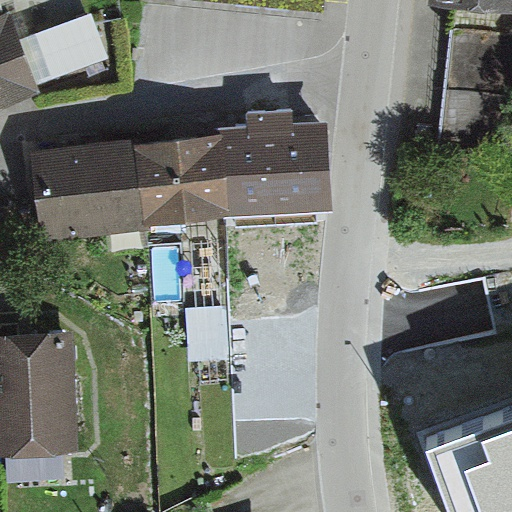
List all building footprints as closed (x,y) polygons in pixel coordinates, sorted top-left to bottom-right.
[(11,0),(6,0),(0,2),(0,96),(42,80),(40,77),(109,50),(93,2),(22,29),(11,0)] [(511,0),(439,0),(439,3),(456,5),(511,12),(511,0)] [(511,12),(456,5),(441,142),(490,151),(511,96),(511,12)] [(229,200),(231,229),(273,228),(273,203),(333,199),(330,107),(293,109),(292,98),(245,101),(247,111),(223,113),(223,116),(229,200)] [(135,124),(146,206),(229,200),(223,116),(135,124)] [(146,206),(135,124),(32,137),(42,228),(147,215),(146,206)] [(20,199),(0,202),(0,263),(28,259),(20,199)] [(223,232),(188,233),(193,303),(227,301),(223,232)] [(227,301),(193,303),(186,303),(189,356),(229,354),(227,301)] [(0,446),(82,442),(75,320),(0,323),(0,446)] [(511,511),(511,381),(494,389),(504,414),(423,445),(448,511),(511,511)]
